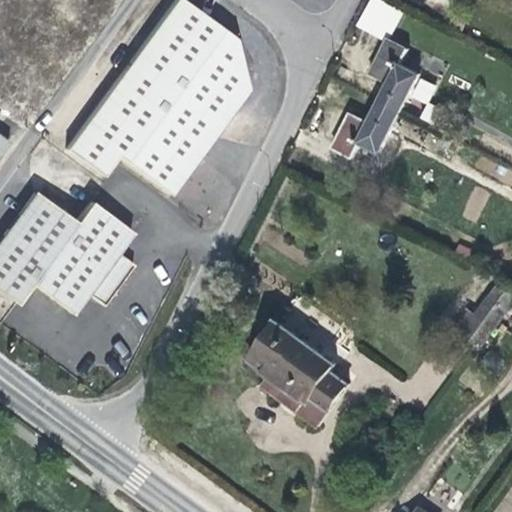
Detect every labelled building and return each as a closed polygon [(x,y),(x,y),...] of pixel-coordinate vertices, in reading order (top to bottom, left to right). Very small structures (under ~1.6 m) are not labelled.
[(232,40),(177,0),(174,0),(65,149),(101,176),(116,156),(170,195),(248,90),(232,40)] [(387,42),(402,11),(379,0),(368,0),(355,26),(387,42)] [(390,82),(369,122),(351,113),(334,148),(352,156),(360,143),(381,153),(401,113),(421,73),(400,63),(407,48),(389,38),(372,74),(390,82)] [(0,155),(9,143),(0,136),(0,155)] [(30,283),(74,222),(33,192),(0,238),(0,292),(15,304),(30,283)] [(90,201),(74,222),(30,283),(71,313),(86,293),(116,252),(131,232),(90,201)] [(132,265),(116,252),(86,293),(102,305),(132,265)] [(452,330),(479,349),(511,303),(511,282),(508,280),(494,272),(481,289),(490,295),(477,315),(468,308),(452,330)] [(338,364),(277,320),(250,359),(272,375),(265,386),(319,426),(350,384),(333,371),(338,364)]
